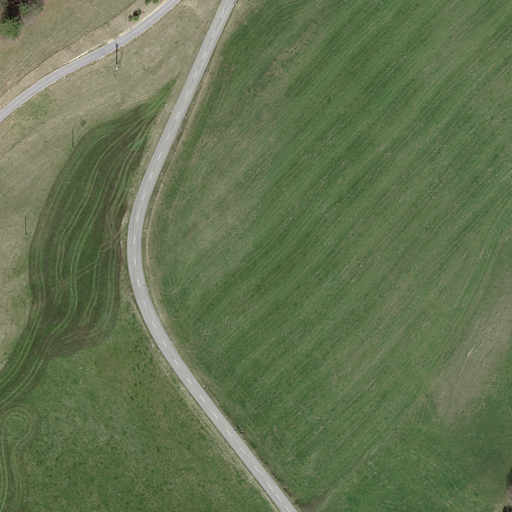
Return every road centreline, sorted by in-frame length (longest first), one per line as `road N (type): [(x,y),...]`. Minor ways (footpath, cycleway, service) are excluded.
road 1 (tertiary): [(289,511),(161,338),(135,259),(143,199),(229,0)]
road 2 (unclassified): [(173,0),(0,114)]
